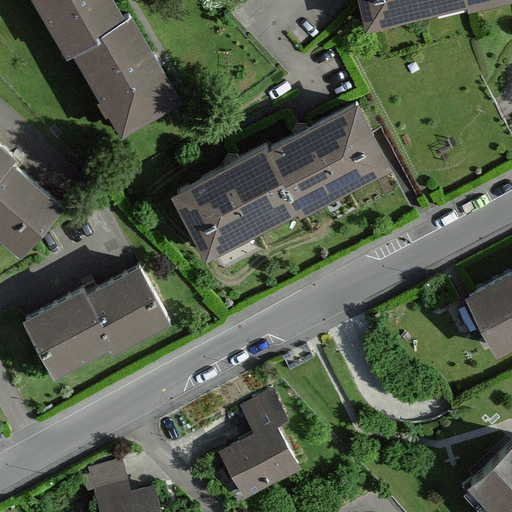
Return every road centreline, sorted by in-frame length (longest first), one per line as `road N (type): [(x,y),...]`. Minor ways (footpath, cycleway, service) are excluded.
road 1 (residential): [(511,206),(125,407)]
road 2 (residential): [(125,407),(0,477)]
road 3 (residential): [(125,407),(217,511)]
